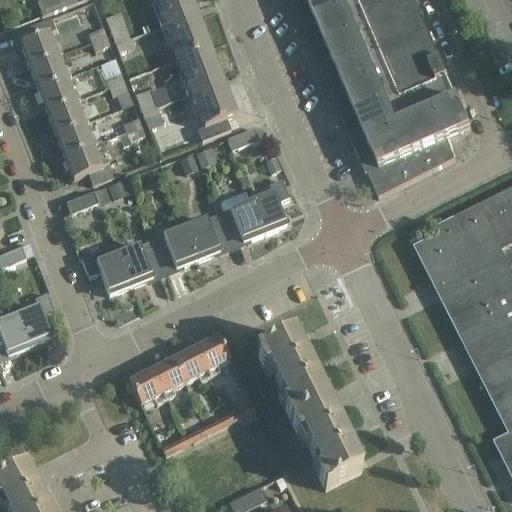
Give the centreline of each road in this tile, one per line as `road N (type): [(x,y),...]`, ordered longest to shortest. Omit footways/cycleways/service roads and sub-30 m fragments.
road 1 (residential): [(471,511),(342,239)]
road 2 (residential): [(342,239),(93,362)]
road 3 (residential): [(93,362),(0,115)]
road 4 (residential): [(342,239),(239,0)]
road 5 (residential): [(500,160),(342,239)]
road 6 (residential): [(500,160),(428,0)]
